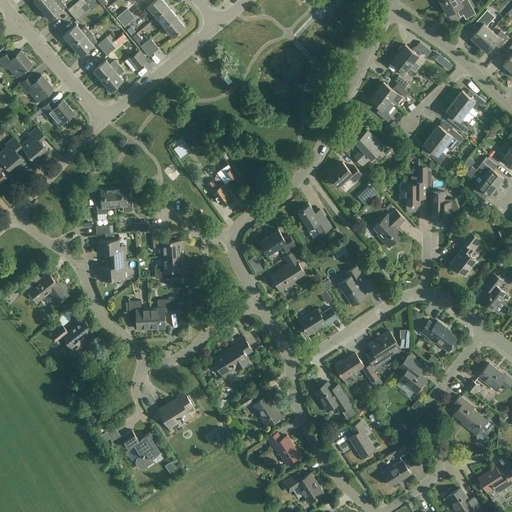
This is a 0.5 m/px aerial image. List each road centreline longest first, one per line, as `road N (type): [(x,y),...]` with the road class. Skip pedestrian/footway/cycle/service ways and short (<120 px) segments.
road 1 (residential): [(233,238),(313,161),(386,9)]
road 2 (residential): [(386,511),(436,474),(430,402),(484,330)]
road 3 (residential): [(371,511),(309,437),(293,395),(290,352)]
road 4 (residential): [(290,352),(313,353),(405,296),(426,293)]
road 5 (unclassified): [(103,122),(217,25)]
road 6 (residential): [(146,361),(105,322),(77,266),(54,246)]
road 7 (residential): [(259,302),(173,362),(146,361)]
road 8 (residential): [(103,122),(18,22)]
road 9 (unclassified): [(12,216),(103,122)]
